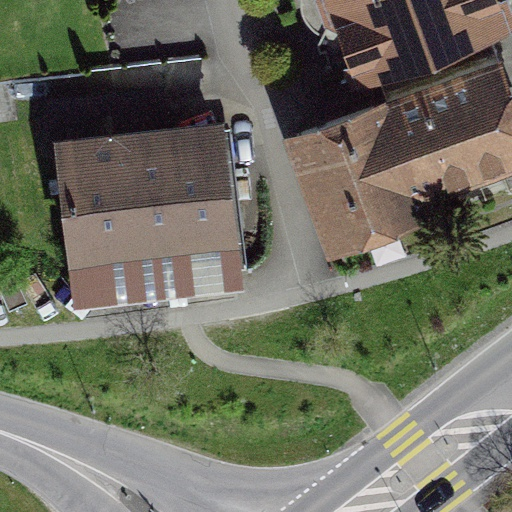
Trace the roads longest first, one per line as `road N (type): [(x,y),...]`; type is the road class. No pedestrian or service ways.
road 1 (primary): [(363,511),(511,394)]
road 2 (residential): [(0,430),(81,468),(144,511)]
